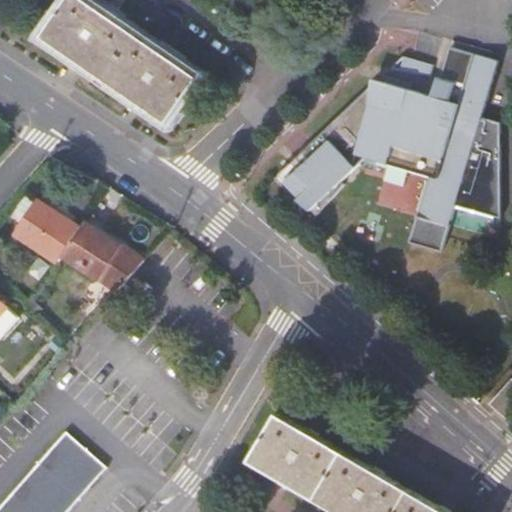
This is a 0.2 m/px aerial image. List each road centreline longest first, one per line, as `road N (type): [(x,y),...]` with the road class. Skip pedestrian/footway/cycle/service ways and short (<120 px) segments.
road 1 (tertiary): [(511,472),(310,299)]
road 2 (residential): [(167,511),(281,328),(310,299)]
road 3 (unknown): [(472,26),(489,214)]
road 4 (tertiary): [(310,299),(178,190)]
road 5 (residential): [(288,81),(178,190)]
road 6 (residential): [(288,81),(175,0)]
road 7 (tertiary): [(178,190),(63,112)]
